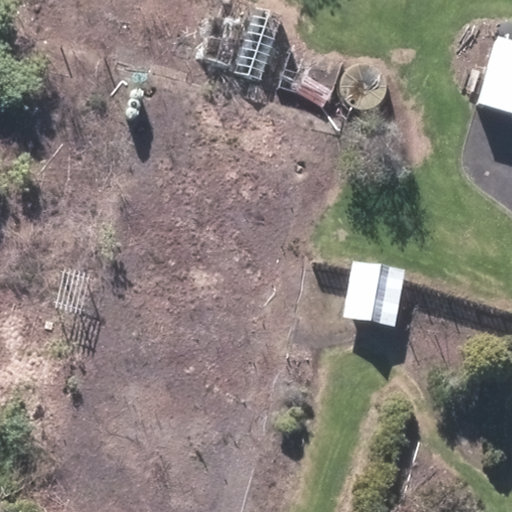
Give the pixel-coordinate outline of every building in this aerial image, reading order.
[(203,61),(237,72),(256,13),(223,2),(203,61)] [(241,76),(269,86),(289,21),(262,12),(241,76)] [(480,109),(511,118),(511,45),(502,42),(480,109)] [(111,67),(163,80),(168,57),(117,43),(111,67)] [(330,64),(287,50),(273,95),(316,109),(330,64)] [(331,118),(335,123),(339,126),(340,127),(345,130),(350,132),(356,133),(362,133),(368,132),(374,130),(379,127),(384,123),(387,119),(390,113),(392,108),(393,102),(393,96),(392,90),(390,84),(387,79),(383,75),(379,71),(374,68),(368,66),(362,65),(356,65),(350,66),(345,68),(340,71),(335,75),(331,79),(328,84),(326,90),(325,96),(325,102),(326,108),(328,113),(331,118)] [(46,511),(237,511),(324,136),(143,94),(46,511)] [(348,324),(381,330),(393,273),(360,266),(348,324)]
